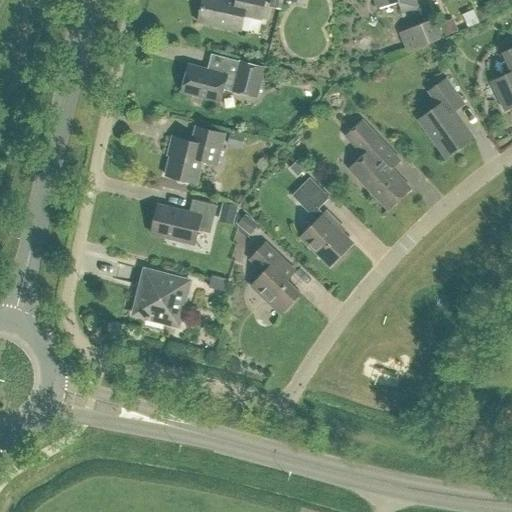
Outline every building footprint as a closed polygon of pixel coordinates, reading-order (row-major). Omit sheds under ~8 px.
[(262,19),(266,0),(203,0),(199,22),(241,32),(245,16),(262,19)] [(284,2),(284,0),(271,0),(270,8),(282,11),(284,2)] [(418,7),(415,0),(374,0),(377,9),(399,2),(402,12),(418,7)] [(486,6),(477,10),(482,21),(491,16),(486,6)] [(468,27),(480,21),(474,9),(463,14),(468,27)] [(433,19),(400,33),(409,53),(431,44),(442,39),(433,19)] [(451,19),(439,24),(445,37),(456,32),(451,19)] [(511,48),(504,52),(511,69),(511,71),(491,81),(505,111),(511,108),(511,48)] [(189,64),(182,91),(221,102),(224,89),(259,98),(267,68),(231,58),(226,74),(189,64)] [(446,157),(474,137),(455,110),(464,103),(447,79),(429,91),(439,105),(419,120),(446,157)] [(389,210),(411,189),(392,169),(400,160),(378,137),(363,120),(346,136),(364,156),(350,169),(361,180),(389,210)] [(218,164),(225,134),(196,127),(192,141),(173,136),(168,155),(171,156),(166,175),(197,183),(203,160),(218,164)] [(229,134),(226,147),(241,151),(244,137),(229,134)] [(297,161),(289,169),(297,178),(306,169),(297,161)] [(324,215),(318,209),(330,197),(310,178),(292,196),(312,215),(313,215),(318,220),(302,237),(329,265),(352,242),(333,223),(336,220),(327,212),(324,215)] [(210,233),(217,205),(193,199),(189,213),(158,205),(151,233),(195,244),(199,230),(210,233)] [(234,216),(237,205),(224,202),(222,213),(234,216)] [(251,235),(259,225),(247,215),(238,224),(251,235)] [(282,314),(301,293),(287,280),(295,271),(265,243),(250,259),(264,272),(252,286),(282,314)] [(179,326),(190,281),(145,269),(134,314),(179,326)] [(212,276),(209,287),(226,292),(229,281),(212,276)]
